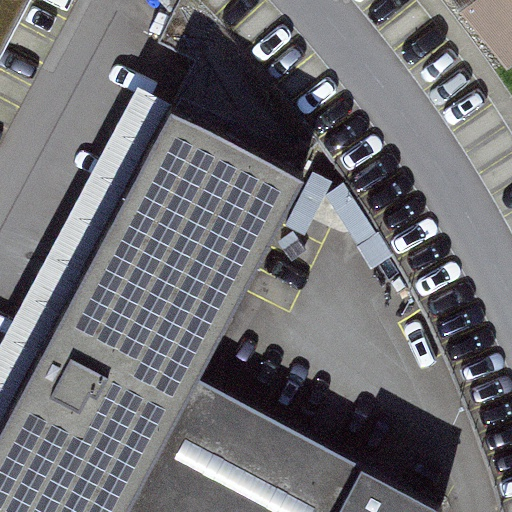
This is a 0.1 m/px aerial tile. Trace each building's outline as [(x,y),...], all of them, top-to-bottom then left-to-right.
[(0,0),(0,62),(33,0),(0,0)] [(511,0),(458,0),(508,63),(511,60),(511,0)] [(0,346),(0,436),(171,114),(134,95),(0,346)] [(0,436),(0,511),(128,511),(199,379),(303,184),(171,114),(0,436)] [(442,511),(445,508),(199,379),(128,511),(442,511)]
